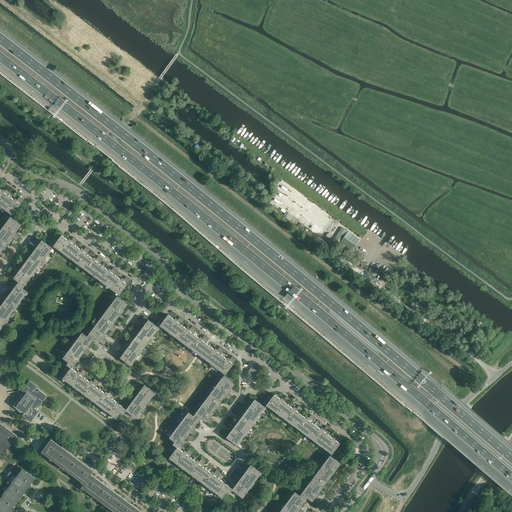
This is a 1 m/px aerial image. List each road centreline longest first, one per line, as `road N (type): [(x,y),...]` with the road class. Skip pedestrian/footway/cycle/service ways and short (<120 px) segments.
road 1 (motorway): [(0,59),(511,478)]
road 2 (motorway): [(511,456),(0,37)]
road 3 (unclassified): [(369,477),(404,500),(456,413),(511,363)]
road 4 (tertiary): [(369,477),(381,461),(379,444),(252,343)]
road 5 (tertiary): [(184,292),(156,253),(84,195),(41,175)]
road 6 (residential): [(328,509),(359,469),(362,452),(287,388)]
road 7 (residential): [(157,511),(34,422)]
